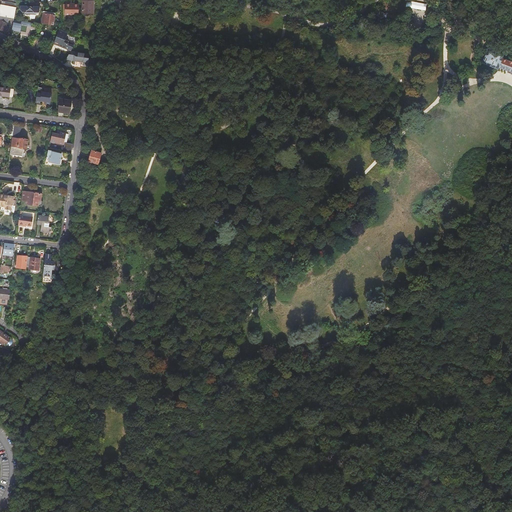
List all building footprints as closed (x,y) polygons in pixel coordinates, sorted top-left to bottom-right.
[(82,13),(93,14),(93,1),(82,1),(82,13)] [(64,15),(78,15),(78,5),(65,4),(65,9),(65,10),(64,15)] [(14,21),(14,20),(16,8),(2,6),(0,5),(0,6),(0,30),(6,33),(9,27),(5,25),(7,23),(8,20),(11,20),(10,23),(13,24),(14,21)] [(25,13),(27,15),(33,15),(34,13),(39,13),(40,7),(33,7),(32,8),(31,8),(31,7),(30,7),(29,7),(28,8),(27,7),(20,6),(19,10),(22,13),(25,13)] [(43,12),(40,23),(53,25),(55,14),(43,12)] [(31,23),(14,20),(14,21),(13,24),(12,30),(26,33),(27,27),(31,27),(31,23)] [(59,30),(53,44),(57,45),(59,46),(66,49),(68,44),(69,42),(65,40),(68,33),(59,30)] [(37,38),(35,48),(40,50),(41,47),(43,39),(37,38)] [(71,51),(68,57),(73,58),(73,62),(74,62),(75,59),(82,60),(82,63),(87,64),(90,52),(72,49),(71,51)] [(511,62),(508,61),(509,60),(508,59),(504,57),(502,58),(502,59),(501,59),(503,55),(500,54),(488,50),(487,52),(485,57),(485,58),(483,63),(498,68),(498,67),(511,72),(511,62)] [(42,88),(37,87),(35,104),(40,105),(40,101),(45,102),(45,104),(50,105),(52,93),(42,92),(42,88)] [(0,88),(0,95),(9,97),(10,89),(0,88)] [(72,101),(59,99),(58,112),(70,114),(72,101)] [(14,126),(12,136),(12,138),(16,138),(21,127),(14,126)] [(59,135),(52,133),(50,142),(64,145),(63,148),(70,150),(72,139),(65,137),(66,134),(60,132),(59,135)] [(28,140),(16,138),(12,138),(10,153),(10,155),(22,156),(22,154),(23,148),(26,149),(28,140)] [(48,162),(59,164),(61,155),(50,152),(51,151),(48,150),(45,164),(48,165),(48,162)] [(88,162),(98,164),(102,154),(92,151),(88,162)] [(22,191),(21,200),(28,201),(27,204),(40,206),(42,205),(42,201),(41,200),(41,194),(22,191)] [(0,206),(5,207),(4,209),(11,210),(11,205),(15,206),(15,200),(13,200),(14,196),(7,195),(8,194),(2,193),(2,195),(0,194),(0,206)] [(222,217),(221,215),(218,214),(217,215),(215,215),(214,215),(213,215),(213,216),(212,216),(212,217),(212,218),(213,219),(214,219),(215,220),(216,222),(218,223),(220,221),(221,221),(222,218),(222,217)] [(32,217),(19,215),(18,225),(24,226),(24,225),(31,226),(32,217)] [(48,217),(38,215),(36,225),(41,226),(40,233),(50,234),(51,228),(48,227),(49,224),(47,224),(48,217)] [(3,254),(2,254),(1,258),(4,258),(4,254),(12,255),(13,245),(4,244),(3,254)] [(52,254),(45,254),(42,280),(51,281),(52,269),(53,261),(51,261),(52,254)] [(27,256),(17,256),(16,268),(26,268),(27,256)] [(27,257),(27,263),(30,263),(29,269),(39,270),(40,259),(27,257)] [(0,265),(0,267),(0,272),(7,273),(8,271),(10,271),(11,266),(0,265)] [(10,290),(0,288),(0,298),(8,299),(9,299),(10,290)] [(11,338),(0,329),(0,341),(6,346),(11,338)] [(166,354),(163,352),(160,356),(160,355),(156,361),(160,364),(164,359),(164,358),(166,354)]
